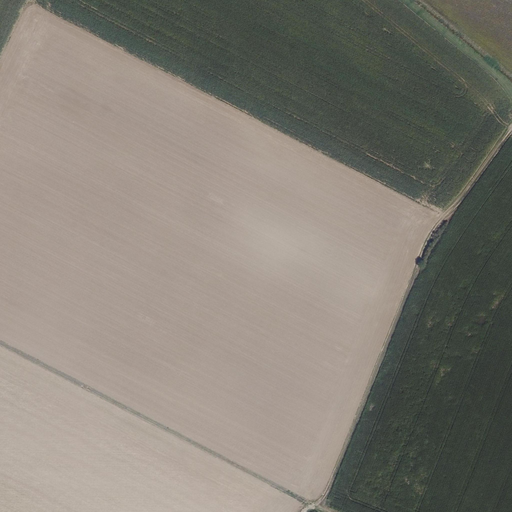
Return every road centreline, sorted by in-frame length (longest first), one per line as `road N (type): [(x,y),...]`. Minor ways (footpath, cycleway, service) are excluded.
road 1 (track): [(511,128),(428,236),(331,483),(310,506)]
road 2 (track): [(0,343),(324,511)]
